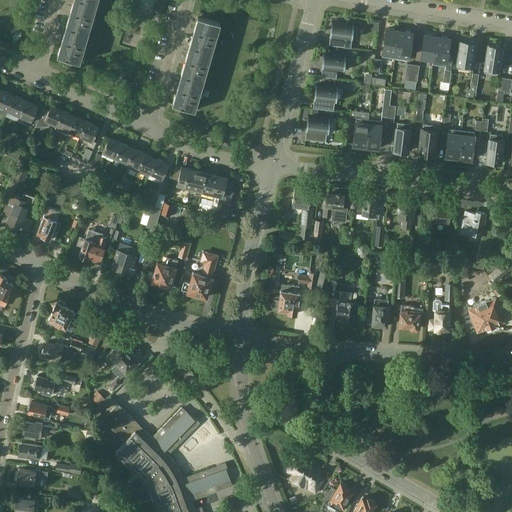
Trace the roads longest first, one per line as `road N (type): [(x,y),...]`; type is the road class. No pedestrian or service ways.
road 1 (residential): [(511,194),(271,165)]
road 2 (residential): [(451,511),(322,433),(327,350)]
road 3 (residential): [(241,338),(123,305),(40,268)]
road 4 (residential): [(511,356),(327,350)]
road 5 (residential): [(275,511),(244,421),(241,338)]
road 6 (residential): [(241,338),(249,254),(271,165)]
road 7 (residential): [(0,439),(40,268)]
road 8 (residential): [(271,165),(313,0)]
road 9 (residential): [(511,23),(363,0)]
road 10 (residential): [(148,129),(186,0)]
road 11 (residential): [(271,165),(225,159),(148,129)]
road 12 (residential): [(148,129),(32,77)]
